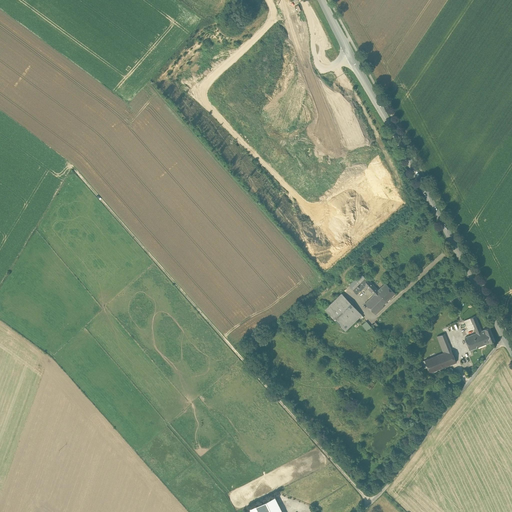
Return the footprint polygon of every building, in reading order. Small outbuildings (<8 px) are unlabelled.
[(378,291),(366,277),(353,290),(357,294),(366,286),(373,294),(372,294),(373,296),(365,303),(376,314),(382,308),(377,304),(383,298),(377,292),(378,291)] [(395,293),(386,284),(378,291),(377,292),(383,298),(377,304),(382,308),(384,306),(382,305),(395,293)] [(353,305),(341,293),(324,309),(336,321),(353,305)] [(353,305),(336,321),(345,331),(362,314),(353,305)] [(476,333),(465,338),(470,350),(485,344),(480,332),(482,331),(476,316),(464,321),(467,327),(472,324),(476,333)] [(366,320),(362,325),(367,330),(371,326),(366,320)] [(489,326),(484,328),(485,330),(482,331),(480,332),(485,344),(490,343),(495,341),(489,326)] [(456,362),(444,333),(437,336),(443,353),(424,360),(429,372),(456,362)] [(369,379),(365,385),(371,389),(375,383),(369,379)] [(281,511),(274,497),(250,509),(251,511),(281,511)]
